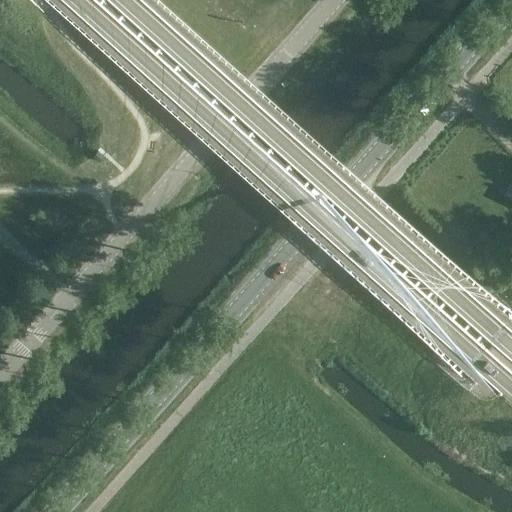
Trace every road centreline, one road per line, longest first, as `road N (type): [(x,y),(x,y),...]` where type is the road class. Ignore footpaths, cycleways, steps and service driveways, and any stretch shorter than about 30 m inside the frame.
road 1 (tertiary): [(53,511),(511,1)]
road 2 (secondary): [(511,368),(100,0)]
road 3 (unclassified): [(0,365),(334,0)]
